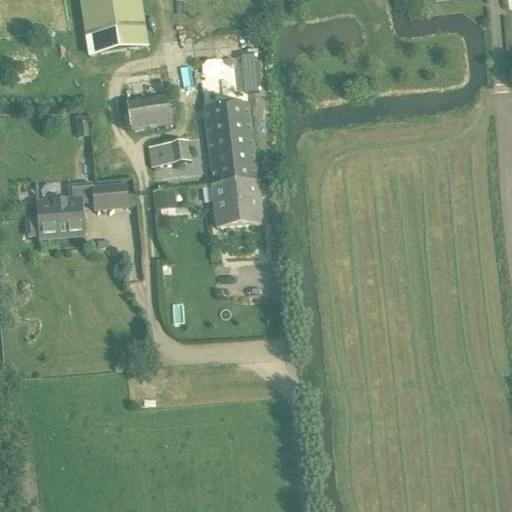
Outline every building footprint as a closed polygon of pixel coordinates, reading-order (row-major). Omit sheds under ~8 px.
[(78,0),(88,59),(149,50),(141,0),(78,0)] [(130,132),(172,126),(168,97),(126,103),(130,132)] [(258,184),(249,107),(203,111),(212,188),(258,184)] [(76,141),(91,141),(89,126),(76,127),(76,141)] [(151,170),(191,164),(188,145),(148,151),(151,170)] [(258,184),(212,188),(210,189),(216,231),(262,228),(259,184),(258,184)] [(84,240),(82,206),(94,205),(94,214),(128,211),(126,187),(93,190),(93,187),(69,189),(70,203),(37,205),(38,217),(25,218),(26,241),(39,240),(40,243),(84,240)]
